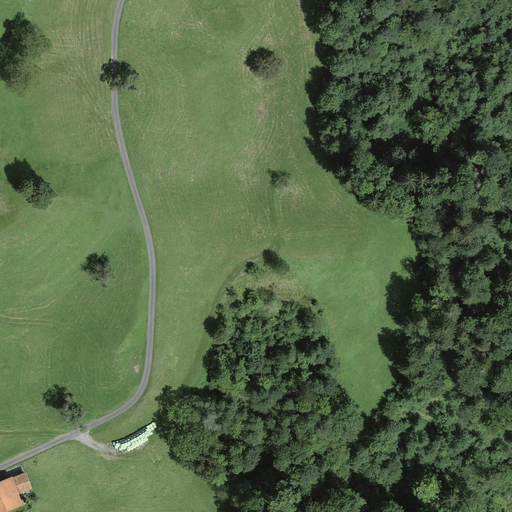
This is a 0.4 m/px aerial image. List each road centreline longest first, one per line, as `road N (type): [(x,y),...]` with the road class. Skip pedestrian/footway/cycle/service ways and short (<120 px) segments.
road 1 (track): [(121,0),(115,116),(152,257),(146,374),(122,410),(0,467)]
road 2 (track): [(74,433),(119,448),(158,426),(189,377),(219,291),(275,239),(268,188)]
